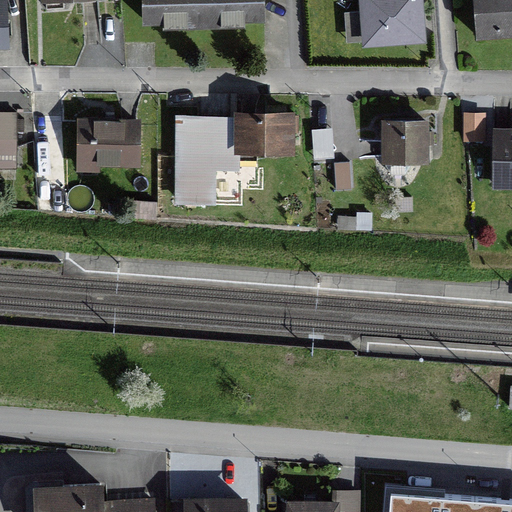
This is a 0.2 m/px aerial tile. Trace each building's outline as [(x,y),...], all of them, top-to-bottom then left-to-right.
[(0,0),(0,44),(10,45),(8,0),(0,0)] [(141,0),(142,17),(163,17),(163,23),(246,20),(246,15),(265,14),(265,0),(141,0)] [(365,0),(369,40),(423,36),(419,0),(365,0)] [(511,0),(473,0),(476,32),(511,29),(511,0)] [(234,111),(234,148),(241,148),(240,158),(258,159),(258,148),(295,149),(295,130),(300,130),(300,112),(295,112),(295,104),(234,104),(234,111)] [(18,167),(17,109),(0,109),(0,178),(14,179),(15,167),(18,167)] [(241,148),(234,148),(234,111),(175,110),(175,201),(217,201),(217,167),(240,167),(240,158),(241,148)] [(464,110),(464,139),(487,139),(486,110),(464,110)] [(141,163),(141,114),(77,113),(76,168),(100,169),(100,162),(141,163)] [(412,159),(430,159),(430,140),(435,140),(435,127),(430,128),(429,113),(381,114),(382,159),(385,159),(385,172),(412,172),(412,159)] [(511,130),(493,131),(492,182),(511,182),(511,130)] [(352,187),(351,159),(334,160),(336,187),(352,187)] [(398,211),(414,211),(414,195),(398,195),(398,211)] [(338,227),(372,229),(373,210),(357,209),(357,215),(339,214),(338,227)] [(28,511),(152,511),(152,502),(99,504),(98,484),(53,486),(53,484),(35,485),(35,489),(31,493),(28,493),(28,511)] [(511,511),(511,499),(497,498),(392,489),(389,511),(511,511)] [(241,511),(241,500),(186,501),(186,511),(241,511)] [(333,511),(334,503),(289,502),(288,511),(333,511)]
